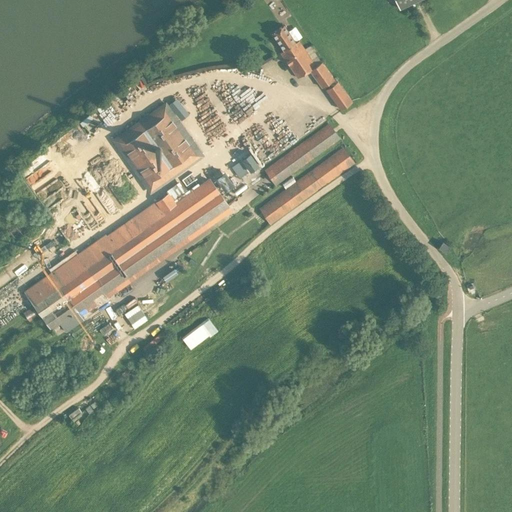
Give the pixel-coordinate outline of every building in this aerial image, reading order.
[(394,0),(400,10),(422,0),(394,0)] [(295,43),(289,34),(284,26),(273,33),(279,42),(284,50),(280,52),(298,78),(310,70),(322,87),(334,78),(322,61),(316,65),(299,40),(295,43)] [(338,80),(326,89),(340,110),(352,100),(338,80)] [(150,194),(197,160),(205,155),(166,100),(112,139),(112,140),(150,194)] [(340,138),(329,122),(264,170),(275,185),(340,138)] [(355,163),(343,146),(324,160),(260,208),(263,212),(266,215),(268,218),(272,224),(355,163)] [(51,329),(60,323),(66,333),(85,319),(82,315),(227,214),(224,210),(230,206),(210,177),(175,201),(169,192),(156,201),(156,200),(107,235),(105,234),(24,291),(35,307),(38,310),(48,324),(51,329)] [(443,241),(439,247),(446,252),(450,246),(443,241)] [(142,311),(138,305),(125,314),(135,329),(148,320),(142,311)] [(188,348),(216,329),(207,317),(180,336),(188,348)] [(109,323),(100,329),(103,334),(112,327),(109,323)]
